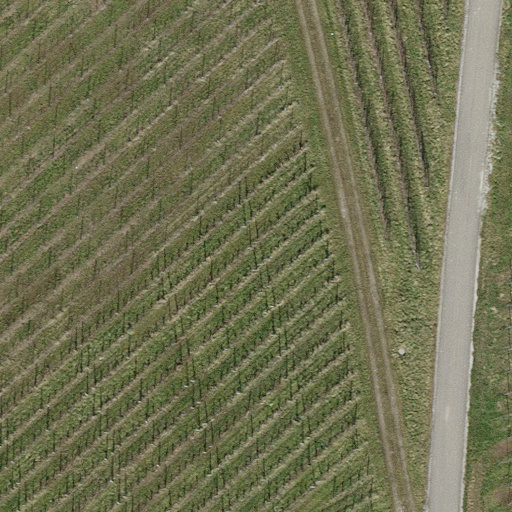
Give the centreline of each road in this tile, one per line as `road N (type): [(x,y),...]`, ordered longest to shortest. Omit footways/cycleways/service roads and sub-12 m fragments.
road 1 (track): [(307,0),(410,511)]
road 2 (track): [(447,511),(489,0)]
